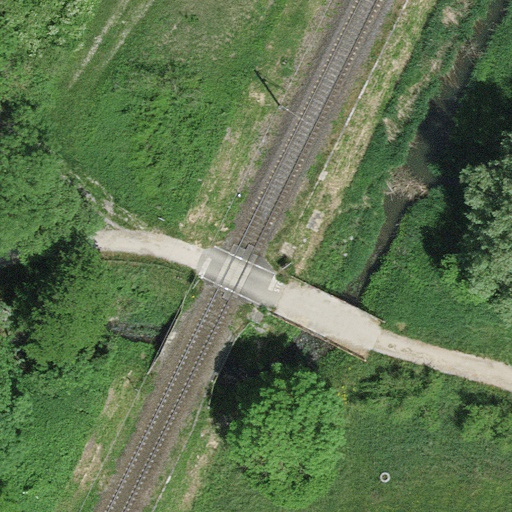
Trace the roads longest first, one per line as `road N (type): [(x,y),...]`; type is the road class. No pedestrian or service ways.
road 1 (track): [(297,304),(413,352),(511,381)]
road 2 (track): [(0,146),(79,203),(184,253)]
road 3 (track): [(184,253),(71,244),(0,258)]
road 4 (track): [(297,304),(184,253)]
